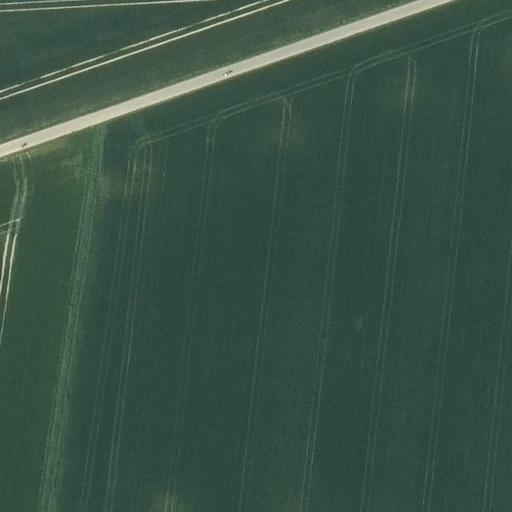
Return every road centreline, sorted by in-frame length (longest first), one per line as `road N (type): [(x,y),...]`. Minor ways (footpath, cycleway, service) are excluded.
road 1 (track): [(0,152),(442,0)]
road 2 (track): [(49,511),(105,116)]
